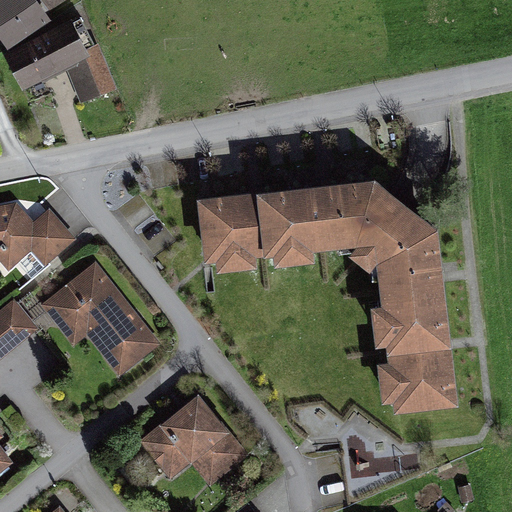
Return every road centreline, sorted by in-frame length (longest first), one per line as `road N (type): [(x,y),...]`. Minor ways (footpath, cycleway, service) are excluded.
road 1 (residential): [(61,165),(511,73)]
road 2 (residential): [(202,350),(0,510)]
road 3 (residential): [(61,165),(202,350)]
road 4 (track): [(137,150),(148,75),(133,0)]
road 5 (residential): [(202,350),(295,469)]
